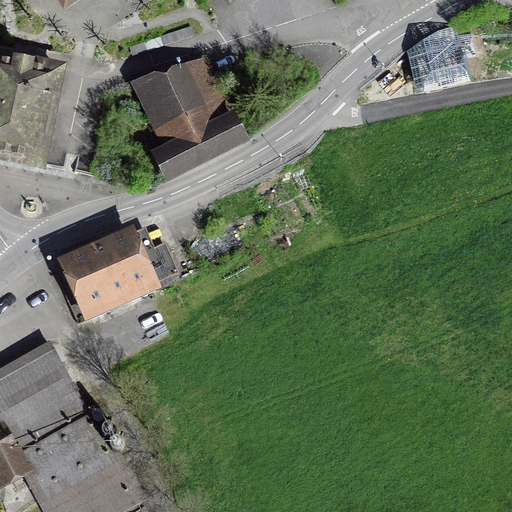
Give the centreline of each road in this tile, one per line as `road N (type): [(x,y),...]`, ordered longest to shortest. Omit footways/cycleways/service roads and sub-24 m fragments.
road 1 (tertiary): [(307,118),(162,197),(84,219),(16,255)]
road 2 (residential): [(307,118),(511,87)]
